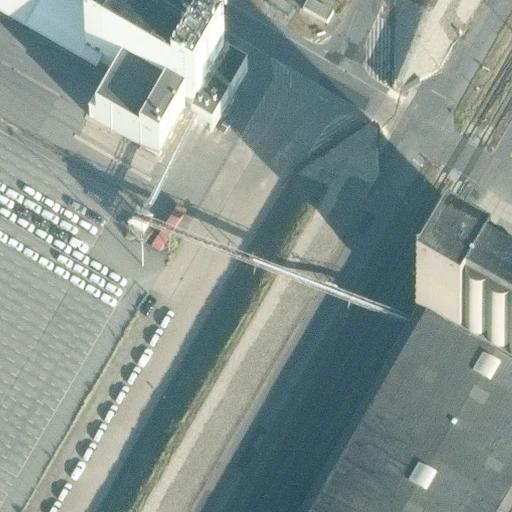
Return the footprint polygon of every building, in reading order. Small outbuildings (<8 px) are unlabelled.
[(205,144),(240,80),(101,0),(0,0),(0,37),(18,47),(11,58),(60,86),(56,93),(171,159),(185,132),(205,144)] [(323,0),(340,9),(344,0),(323,0)] [(142,275),(149,270),(138,262),(126,262),(122,256),(121,256),(102,269),(89,269),(84,266),(84,279),(76,291),(64,290),(60,287),(60,293),(70,301),(64,310),(57,310),(61,316),(60,336),(70,343),(52,343),(59,347),(58,383),(49,383),(49,404),(59,397),(62,400),(77,378),(77,358),(82,361),(142,275)] [(511,304),(446,268),(417,320),(511,373),(511,304)] [(306,511),(511,511),(511,373),(417,320),(306,511)]
